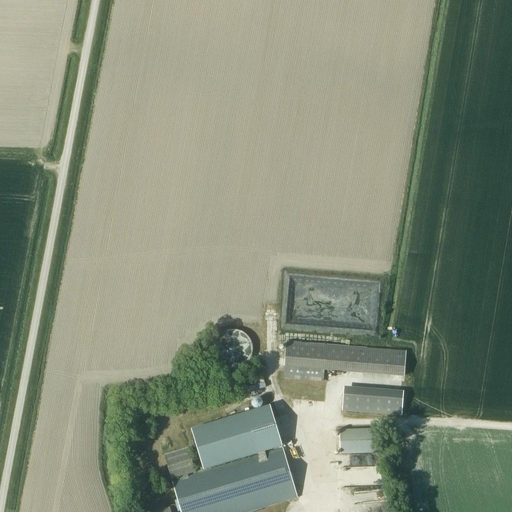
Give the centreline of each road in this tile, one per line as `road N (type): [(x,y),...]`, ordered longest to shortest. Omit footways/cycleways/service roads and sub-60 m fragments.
road 1 (unclassified): [(0,509),(96,0)]
road 2 (track): [(269,318),(273,389),(294,429),(395,420),(511,427)]
